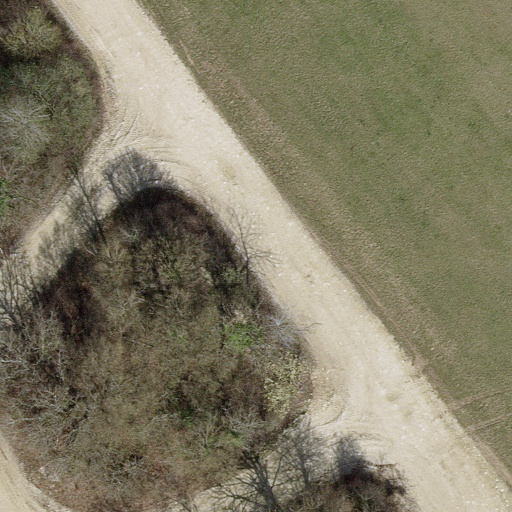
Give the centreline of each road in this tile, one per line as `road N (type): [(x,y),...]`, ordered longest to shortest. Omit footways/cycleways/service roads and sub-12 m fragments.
road 1 (track): [(93,0),(398,416)]
road 2 (track): [(199,511),(398,416),(453,511)]
road 3 (track): [(0,293),(166,97)]
